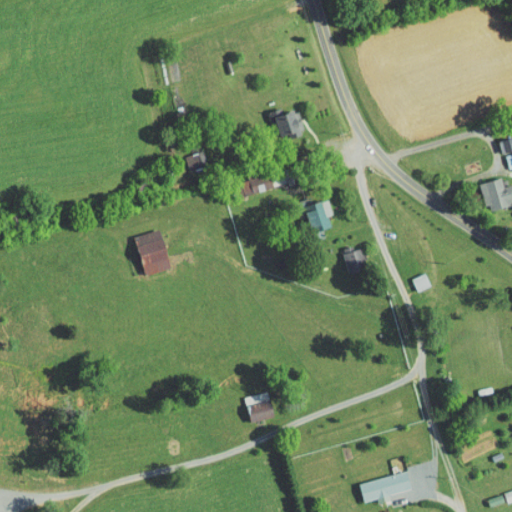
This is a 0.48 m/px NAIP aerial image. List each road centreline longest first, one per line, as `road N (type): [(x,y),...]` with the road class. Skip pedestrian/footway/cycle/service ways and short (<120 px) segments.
road 1 (residential): [(511,253),(362,153),(314,0)]
road 2 (residential): [(362,153),(511,118)]
road 3 (residential): [(362,153),(347,164),(389,280)]
